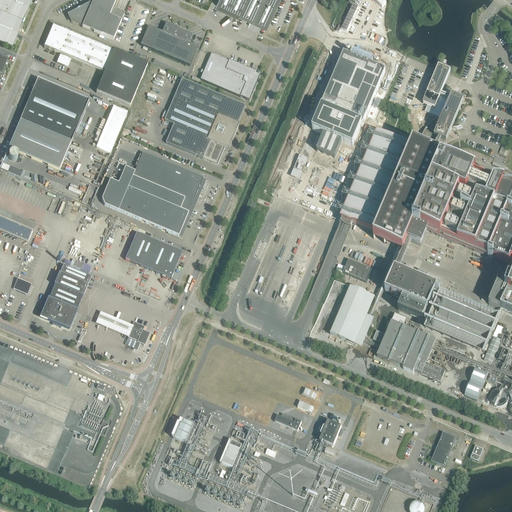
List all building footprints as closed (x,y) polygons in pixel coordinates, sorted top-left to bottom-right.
[(26,15),(32,0),(0,0),(0,42),(12,48),(26,15)] [(82,27),(82,28),(101,36),(113,41),(124,15),(112,10),(116,0),(93,0),(92,4),(92,3),(68,16),(71,22),(72,22),(72,23),(82,27)] [(218,0),(216,6),(239,17),(239,15),(267,28),(280,0),(218,0)] [(162,33),(148,27),(140,46),(190,67),(198,48),(189,44),(192,36),(183,32),(179,31),(180,30),(166,24),(162,33)] [(96,93),(130,108),(148,65),(53,25),(44,48),(104,73),(96,93)] [(212,55),(201,81),(250,102),(261,75),(252,71),(248,69),(230,62),(229,62),(212,55)] [(446,70),(446,69),(447,67),(445,66),(444,69),(439,67),(438,69),(433,80),(430,87),(429,89),(427,94),(437,99),(439,100),(450,74),(451,72),(446,70)] [(8,149),(59,171),(71,143),(89,101),(38,80),(33,91),(28,88),(19,109),(24,111),(20,122),(8,149)] [(246,107),(182,80),(165,122),(174,125),(166,144),(218,166),(229,138),(230,136),(230,134),(231,131),(234,131),(236,131),(236,129),(246,107)] [(439,118),(437,119),(435,120),(433,122),(431,124),(429,126),(428,127),(426,129),(425,131),(424,134),(423,136),(421,139),(430,143),(429,144),(444,149),(444,148),(443,148),(447,135),(449,136),(451,131),(453,131),(456,131),(456,129),(453,129),(452,129),(464,101),(460,99),(459,99),(460,96),(458,95),(457,98),(455,97),(452,96),(442,120),(441,121),(438,118),(439,118)] [(352,224),(353,224),(376,234),(374,239),(402,251),(403,252),(407,241),(421,246),(427,231),(488,257),(488,258),(493,261),(493,259),(509,266),(511,258),(511,191),(445,164),(447,160),(442,158),(437,156),(433,154),(414,146),(413,146),(412,148),(377,133),(375,138),(361,132),(358,141),(371,146),(340,219),(342,219),(343,220),(352,224)] [(14,152),(13,152),(12,152),(12,153),(11,153),(10,153),(10,154),(10,155),(9,155),(9,156),(9,157),(9,158),(9,159),(10,159),(10,160),(11,160),(11,161),(12,161),(13,161),(13,162),(14,162),(15,162),(15,161),(16,161),(17,161),(17,160),(18,160),(18,159),(18,158),(19,158),(19,157),(19,156),(18,156),(18,155),(18,154),(17,154),(17,153),(16,153),(16,152),(15,152),(14,152)] [(104,206),(179,237),(203,179),(143,154),(135,172),(125,168),(118,184),(110,181),(102,200),(104,206)] [(299,163),(297,167),(295,171),(295,173),(295,174),(295,175),(295,176),(295,177),(296,177),(297,177),(298,177),(299,176),(300,175),(301,174),(303,170),(304,166),(304,164),(304,163),(304,162),(304,161),(304,160),(303,160),(302,160),(301,161),(300,161),(300,162),(299,163)] [(35,226),(0,211),(0,230),(29,242),(35,226)] [(136,234),(125,261),(171,280),(182,253),(136,234)] [(69,330),(77,311),(91,278),(63,266),(46,306),(44,304),(43,308),(45,309),(41,318),(53,323),(52,325),(61,329),(62,327),(69,330)] [(440,292),(436,290),(437,287),(428,283),(430,279),(427,278),(428,274),(419,270),(415,278),(411,276),(413,272),(409,270),(407,275),(395,269),(385,292),(403,299),(401,303),(401,302),(398,311),(423,321),(426,313),(427,310),(428,310),(434,295),(436,296),(437,293),(439,294),(440,292)] [(100,313),(95,324),(128,338),(133,327),(100,313)] [(414,373),(421,376),(436,341),(391,323),(386,335),(377,331),(373,340),(382,344),(377,357),(404,368),(403,369),(413,374),(414,373)] [(128,338),(129,338),(138,342),(137,343),(145,346),(149,334),(148,334),(145,332),(133,328),(132,327),(128,338)] [(257,364),(218,348),(214,359),(253,375),(257,364)] [(434,455),(431,462),(444,467),(456,439),(443,434),(441,440),(441,441),(435,456),(434,455)] [(470,459),(478,463),(483,450),(475,447),(470,459)]
